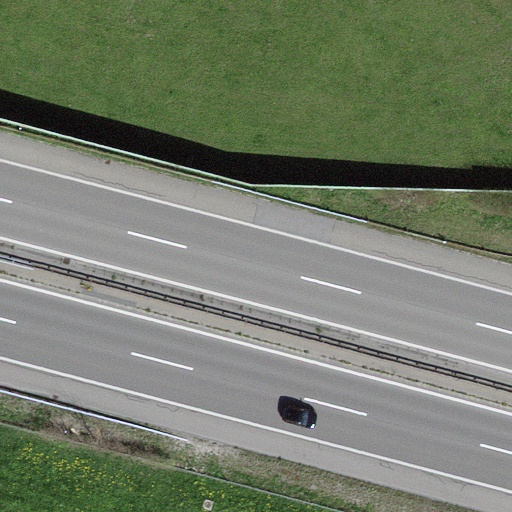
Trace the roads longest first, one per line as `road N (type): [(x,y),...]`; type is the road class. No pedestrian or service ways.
road 1 (motorway): [(511,332),(0,198)]
road 2 (motorway): [(0,322),(511,456)]
